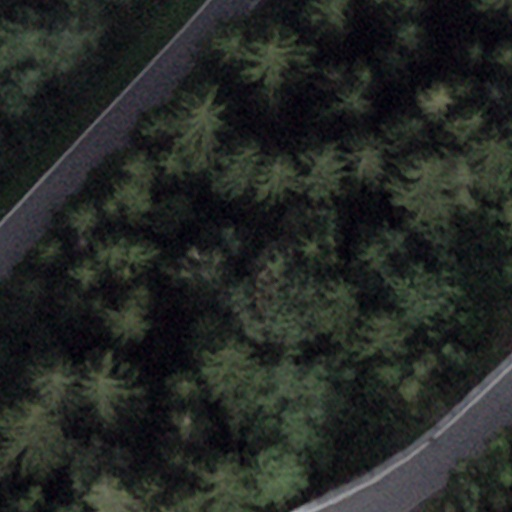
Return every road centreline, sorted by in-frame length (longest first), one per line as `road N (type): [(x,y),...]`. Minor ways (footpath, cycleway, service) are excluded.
road 1 (unclassified): [(0,262),(241,0)]
road 2 (unclassified): [(511,396),(412,492),(373,511)]
